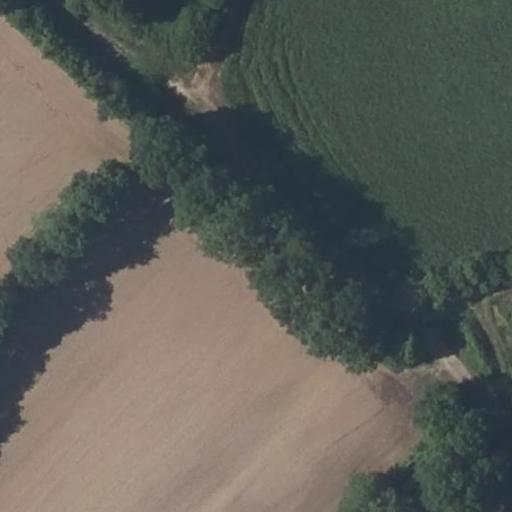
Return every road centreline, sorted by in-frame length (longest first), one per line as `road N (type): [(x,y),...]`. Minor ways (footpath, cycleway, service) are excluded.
road 1 (track): [(492,511),(493,418),(423,333),(294,227),(217,142),(165,27),(139,0)]
road 2 (track): [(217,142),(209,86),(231,0)]
